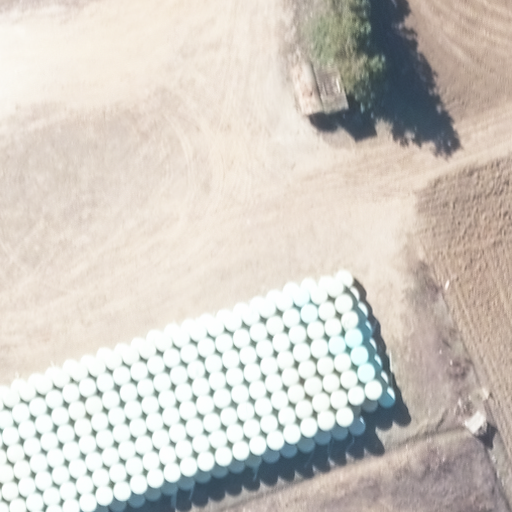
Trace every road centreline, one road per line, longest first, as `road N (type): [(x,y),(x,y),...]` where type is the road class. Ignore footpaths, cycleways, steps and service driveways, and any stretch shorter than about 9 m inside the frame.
road 1 (track): [(257,0),(351,371)]
road 2 (track): [(303,181),(0,302)]
